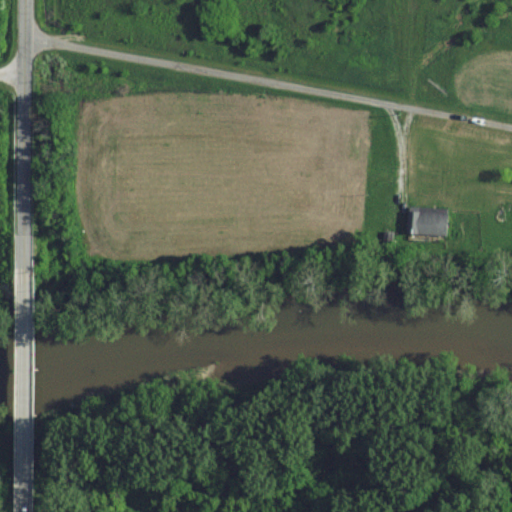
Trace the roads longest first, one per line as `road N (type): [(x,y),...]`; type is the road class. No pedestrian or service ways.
road 1 (residential): [(21,0),(22,272)]
road 2 (residential): [(22,272),(21,452)]
